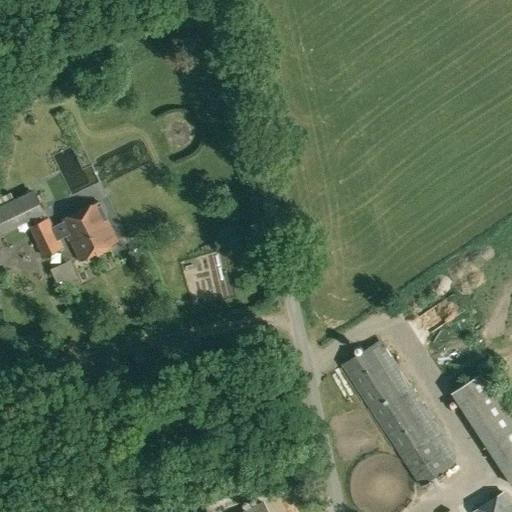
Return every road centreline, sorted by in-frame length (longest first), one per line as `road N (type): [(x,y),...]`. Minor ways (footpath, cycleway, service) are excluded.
road 1 (unclassified): [(339,511),(225,0)]
road 2 (unknown): [(0,377),(295,317)]
